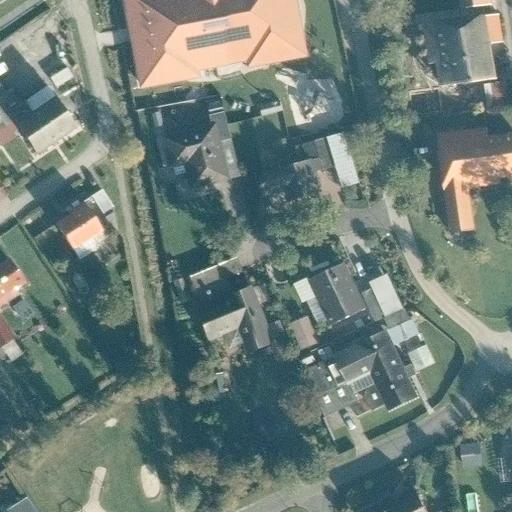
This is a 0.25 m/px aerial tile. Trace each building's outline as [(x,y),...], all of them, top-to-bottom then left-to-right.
[(123,0),(140,85),(303,55),(292,0),(123,0)] [(438,86),(495,80),(491,44),(506,43),(503,17),(432,24),(438,86)] [(73,79),(66,69),(48,80),(54,91),(73,79)] [(509,108),(507,85),(485,87),(488,110),(509,108)] [(0,133),(14,124),(28,115),(12,91),(0,98),(0,133)] [(34,156),(77,128),(57,97),(28,115),(14,124),(34,156)] [(228,139),(222,114),(208,117),(209,124),(211,124),(215,142),(228,139)] [(190,189),(225,180),(215,142),(211,124),(209,124),(159,136),(167,168),(184,164),(190,189)] [(306,147),(310,160),(314,174),(334,168),(341,192),(360,187),(345,136),(306,147)] [(511,178),(511,137),(437,146),(442,186),(511,178)] [(310,160),(258,174),(265,198),(287,192),(289,201),(319,192),(314,174),(310,160)] [(99,191),(87,199),(99,217),(111,210),(99,191)] [(87,199),(51,222),(76,262),(93,251),(87,242),(106,230),(99,217),(87,199)] [(0,309),(30,290),(11,262),(0,268),(0,309)] [(344,263),(307,282),(332,330),(369,310),(344,263)] [(221,264),(188,277),(201,308),(233,296),(221,264)] [(389,275),(369,284),(384,319),(404,311),(389,275)] [(201,308),(195,311),(207,342),(236,330),(247,357),(276,346),(253,288),(233,296),(201,308)] [(310,318),(291,326),(301,350),(320,342),(310,318)] [(0,348),(13,340),(0,320),(0,348)] [(375,419),(420,401),(391,332),(333,356),(346,389),(360,383),(375,419)] [(1,348),(6,356),(21,347),(16,338),(1,348)] [(308,371),(327,416),(345,408),(326,363),(308,371)] [(424,511),(417,496),(384,511),(424,511)] [(31,511),(24,500),(5,511),(31,511)]
